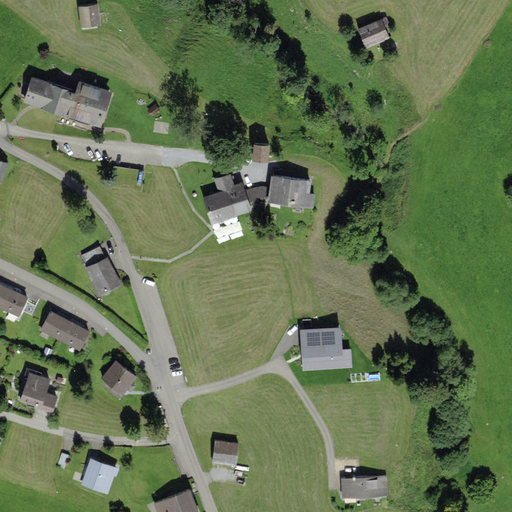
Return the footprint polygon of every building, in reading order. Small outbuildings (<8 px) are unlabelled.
[(97,3),(78,6),(81,30),(100,28),(97,3)] [(362,27),(368,46),(391,39),(385,19),(362,27)] [(74,87),(31,75),(24,101),(102,125),(110,99),(112,88),(78,77),(74,87)] [(252,157),(270,159),(271,142),(254,141),(252,157)] [(220,192),(204,196),(212,222),(219,220),(220,219),(222,219),(237,215),(244,212),(252,210),(250,202),(246,189),(244,182),(236,185),(232,172),(215,177),(220,192)] [(312,179),(274,174),(272,186),(270,202),(308,207),(312,179)] [(261,185),(246,189),(250,202),(268,200),(270,202),(272,186),(261,185)] [(107,256),(85,265),(97,296),(120,286),(107,256)] [(10,287),(0,282),(0,306),(1,307),(10,287)] [(31,296),(10,287),(1,307),(22,316),(31,296)] [(71,320),(51,310),(42,328),(62,338),(71,320)] [(91,330),(71,320),(62,338),(82,348),(91,330)] [(342,324),(300,326),(301,368),(343,366),(342,324)] [(137,376),(114,357),(102,372),(125,391),(137,376)] [(29,371),(20,401),(52,411),(61,381),(29,371)] [(240,443),(215,441),(213,462),(238,464),(240,443)] [(118,466),(91,457),(82,484),(109,493),(118,466)] [(360,477),(341,477),(341,499),(386,499),(386,477),(360,477)] [(199,511),(190,489),(158,502),(162,511),(199,511)]
